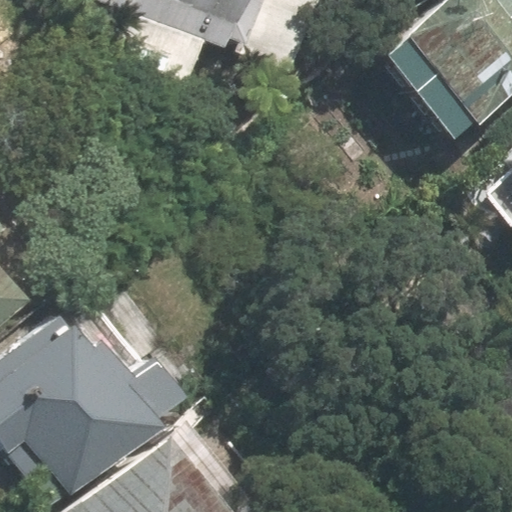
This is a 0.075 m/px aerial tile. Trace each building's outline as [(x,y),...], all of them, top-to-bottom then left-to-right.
[(211,41),(302,73),(327,0),(94,0),(78,46),(195,86),(211,41)] [(511,0),(436,0),(388,37),(460,131),(511,91),(511,0)] [(511,162),(511,208),(509,212),(511,214),(511,144),(503,153),(511,162)] [(0,205),(0,317),(26,296),(0,263),(0,217),(6,213),(0,205)] [(96,325),(73,295),(0,351),(0,441),(7,451),(27,435),(70,490),(189,397),(150,347),(137,358),(105,318),(96,325)] [(272,511),(188,406),(63,506),(67,511),(272,511)]
